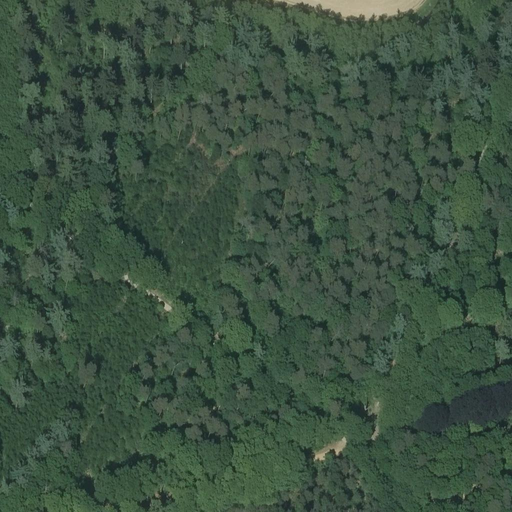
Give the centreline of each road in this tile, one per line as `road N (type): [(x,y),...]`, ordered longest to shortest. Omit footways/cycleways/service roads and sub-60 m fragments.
road 1 (track): [(0,187),(362,446)]
road 2 (track): [(139,511),(362,446)]
road 3 (track): [(511,400),(362,446)]
